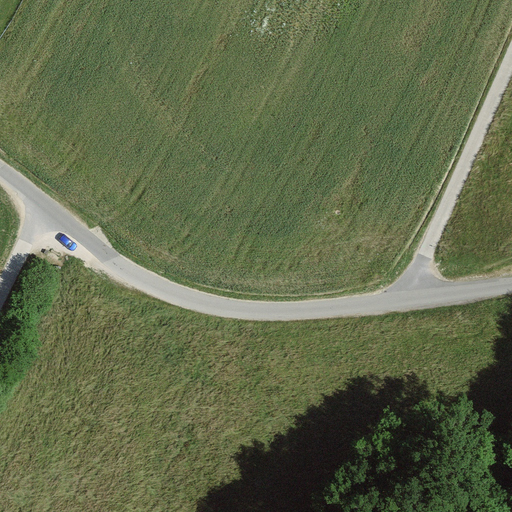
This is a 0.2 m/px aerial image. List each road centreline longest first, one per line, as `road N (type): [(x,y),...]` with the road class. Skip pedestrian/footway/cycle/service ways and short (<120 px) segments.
road 1 (unclassified): [(0,173),(163,292),(248,313),(399,304)]
road 2 (unclassified): [(399,304),(511,52)]
